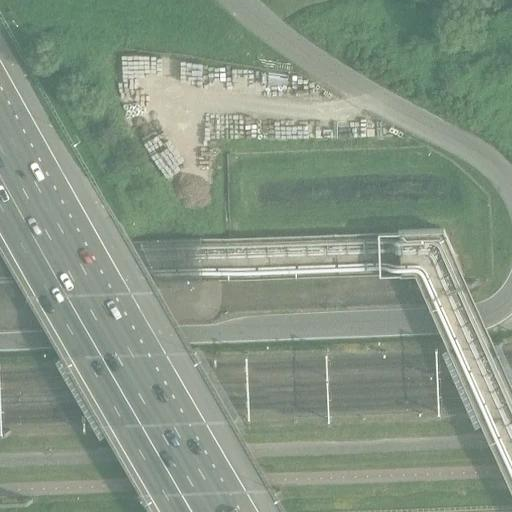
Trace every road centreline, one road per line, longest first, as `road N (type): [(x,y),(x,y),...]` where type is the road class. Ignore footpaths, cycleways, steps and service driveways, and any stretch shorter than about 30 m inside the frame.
road 1 (unclassified): [(0,343),(486,318),(511,294)]
road 2 (motorway): [(213,511),(0,143)]
road 3 (unclassified): [(511,191),(497,169),(234,0)]
